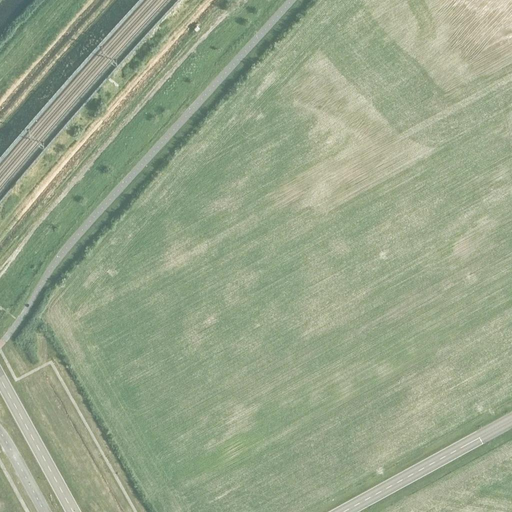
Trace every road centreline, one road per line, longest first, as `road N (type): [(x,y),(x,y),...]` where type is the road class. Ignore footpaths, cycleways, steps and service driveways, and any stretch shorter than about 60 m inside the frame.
road 1 (residential): [(137,295),(79,190),(172,140)]
road 2 (residential): [(507,342),(331,437)]
road 3 (residential): [(230,245),(406,151)]
road 4 (residential): [(461,254),(285,348)]
road 5 (track): [(115,0),(0,132)]
road 6 (residential): [(192,398),(80,458)]
road 7 (residential): [(25,355),(137,295)]
road 8 (residential): [(511,452),(401,511)]
road 9 (residential): [(347,46),(406,151)]
road 10 (residential): [(406,151),(511,94)]
